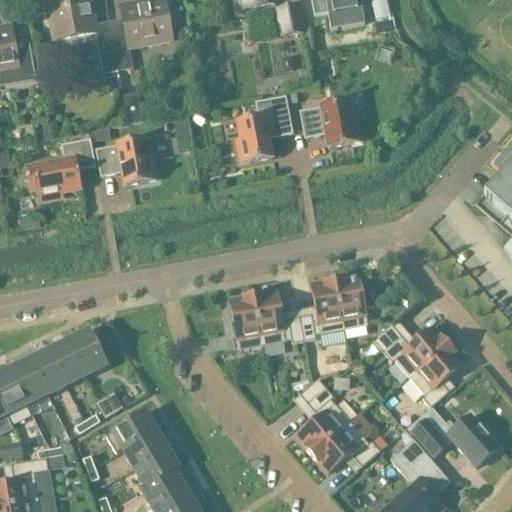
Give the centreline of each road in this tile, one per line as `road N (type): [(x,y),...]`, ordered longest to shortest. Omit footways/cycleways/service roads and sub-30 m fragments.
road 1 (residential): [(160,277),(193,361),(324,511)]
road 2 (residential): [(160,277),(390,235)]
road 3 (residential): [(390,235),(511,378)]
road 4 (residential): [(0,308),(160,277)]
road 5 (residential): [(390,235),(416,226),(488,142)]
